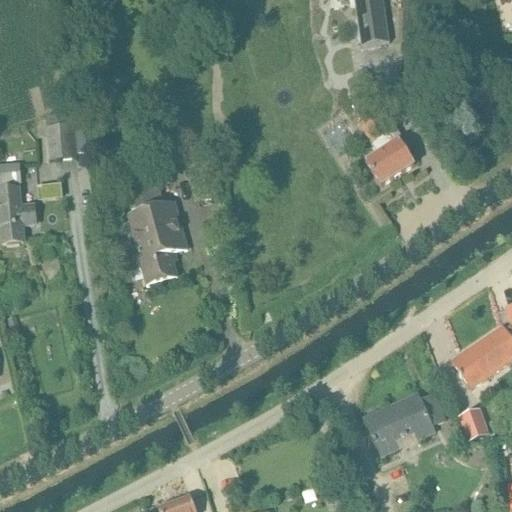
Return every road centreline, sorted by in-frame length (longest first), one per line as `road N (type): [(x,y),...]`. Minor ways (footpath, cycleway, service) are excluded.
road 1 (unclassified): [(0,485),(268,346),(511,176)]
road 2 (residential): [(96,511),(287,413),(511,270)]
road 3 (unknown): [(98,438),(66,186)]
road 4 (unknown): [(456,215),(381,101)]
